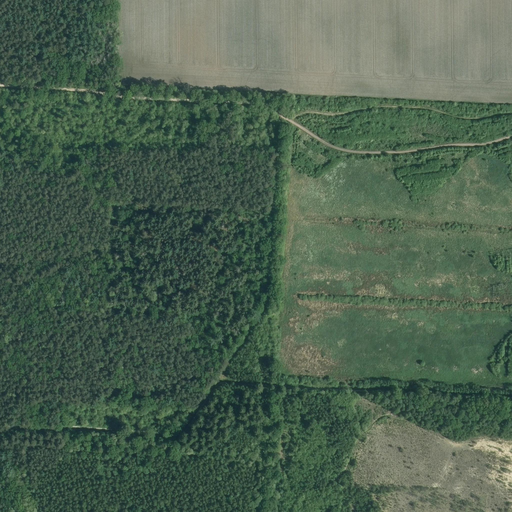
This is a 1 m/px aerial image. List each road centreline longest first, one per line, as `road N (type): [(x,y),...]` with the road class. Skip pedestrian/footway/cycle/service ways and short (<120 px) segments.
road 1 (track): [(283,118),(266,300),(182,432),(0,433)]
road 2 (track): [(511,395),(216,381)]
road 3 (track): [(0,85),(259,103),(283,118)]
road 4 (track): [(288,120),(333,147),(359,152),(511,136)]
